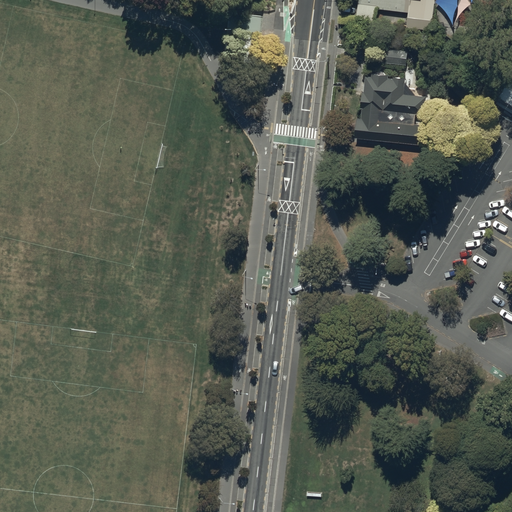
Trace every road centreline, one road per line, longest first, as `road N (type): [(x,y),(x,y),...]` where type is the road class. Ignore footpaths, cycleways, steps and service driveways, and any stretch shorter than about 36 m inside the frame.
road 1 (tertiary): [(280,279),(314,0)]
road 2 (unclassified): [(280,279),(391,293),(511,365)]
road 3 (tertiary): [(254,511),(280,279)]
